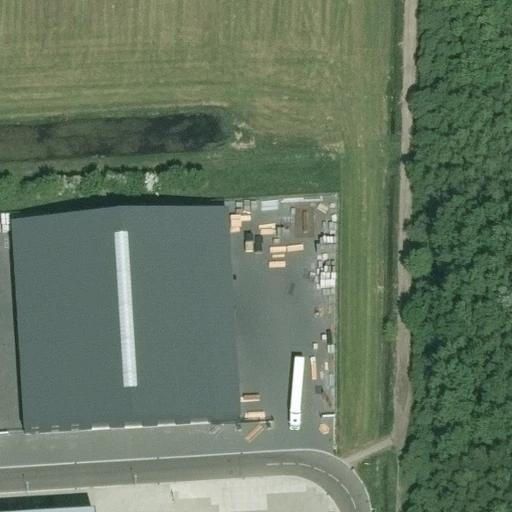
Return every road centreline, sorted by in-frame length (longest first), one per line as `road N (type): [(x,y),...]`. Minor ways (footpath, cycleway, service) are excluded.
road 1 (track): [(413,0),(399,511)]
road 2 (unclassified): [(0,482),(309,462),(349,484),(358,511)]
